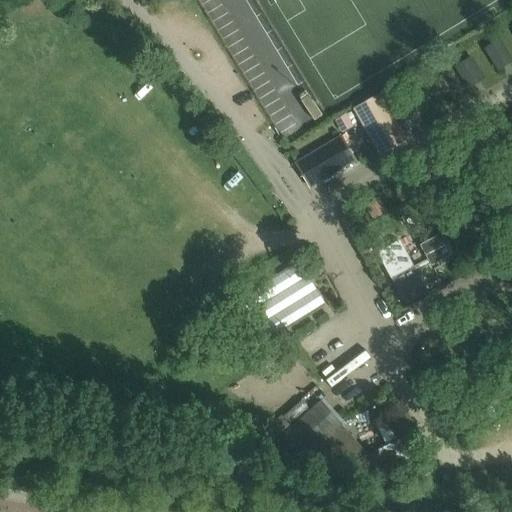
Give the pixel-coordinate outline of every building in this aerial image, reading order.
[(36,62),(58,55),(52,36),(30,44),(36,62)] [(501,53),(496,46),(486,52),(491,59),(501,53)] [(472,71),(467,64),(458,69),(462,77),(472,71)] [(443,89),(439,81),(429,87),(434,95),(443,89)] [(387,110),(379,96),(355,109),(381,155),(405,141),(391,117),(400,112),(396,104),(387,110)] [(497,141),(492,134),(482,140),(487,147),(497,141)] [(350,159),(338,139),(296,165),(308,184),(350,159)] [(468,159),(463,152),(453,158),(457,165),(468,159)] [(439,177),(434,170),(425,176),(429,183),(439,177)] [(410,194),(406,187),(396,193),(401,200),(410,194)] [(381,212),(377,205),(367,211),(372,218),(381,212)] [(443,232),(422,242),(432,264),(454,254),(443,232)] [(377,253),(407,307),(430,294),(400,240),(377,253)] [(267,341),(322,307),(295,263),(240,297),(267,341)] [(366,458),(339,428),(341,427),(319,402),(280,437),(302,460),(326,440),(350,466),(359,483),(406,460),(397,441),(366,458)] [(282,416),(263,434),(271,443),(291,425),(282,416)]
